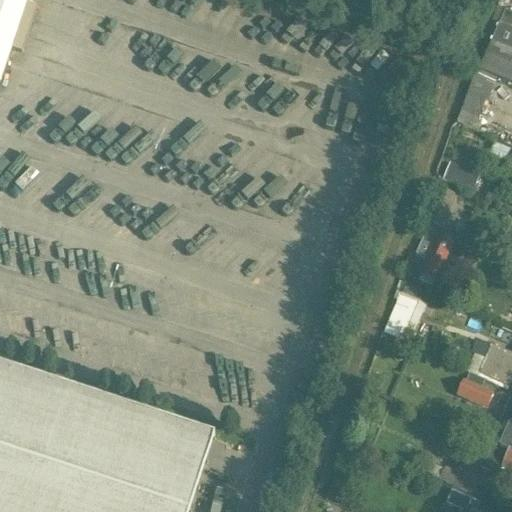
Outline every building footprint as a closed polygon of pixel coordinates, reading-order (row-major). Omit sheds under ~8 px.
[(0,0),(0,87),(1,88),(13,51),(28,5),(29,0),(0,0)] [(511,32),(511,29),(511,14),(505,12),(500,27),(494,25),(469,89),(490,97),(497,80),(511,85),(511,32)] [(506,163),(511,151),(494,144),(489,156),(506,163)] [(474,195),(481,178),(451,166),(444,182),(474,195)] [(458,199),(439,190),(424,222),(443,231),(458,199)] [(436,238),(426,233),(416,255),(425,260),(418,275),(437,283),(454,244),(437,236),(436,238)] [(475,259),(472,256),(468,256),(466,259),(465,263),(468,266),(472,266),(475,263),(475,259)] [(414,336),(431,296),(409,286),(387,336),(401,342),(406,332),(414,336)] [(509,389),(511,381),(511,356),(491,348),(479,376),(509,389)] [(214,439),(214,438),(0,366),(0,511),(186,511),(211,438),(214,439)] [(478,390),(472,405),(487,411),(494,396),(478,390)] [(511,422),(501,447),(511,452),(511,422)] [(511,452),(501,447),(500,450),(492,446),(481,470),(489,474),(486,480),(505,489),(511,474),(511,452)] [(476,498),(482,486),(446,469),(440,481),(476,498)] [(335,477),(325,501),(330,503),(342,507),(351,483),(339,478),(335,477)] [(476,511),(479,506),(452,495),(447,507),(459,511),(476,511)]
